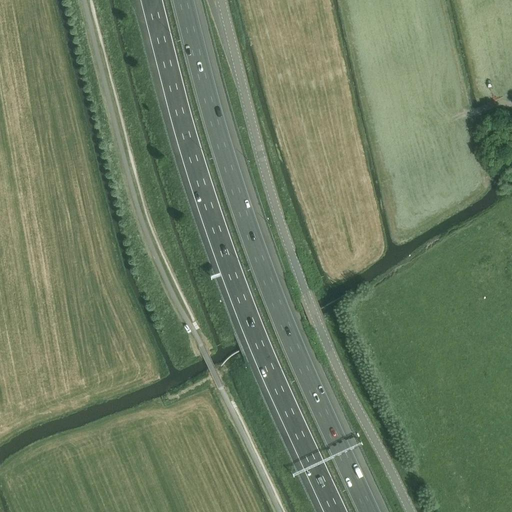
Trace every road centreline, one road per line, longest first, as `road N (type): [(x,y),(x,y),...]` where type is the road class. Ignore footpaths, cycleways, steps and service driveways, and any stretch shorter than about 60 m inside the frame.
road 1 (unclassified): [(409,511),(293,264),(219,0)]
road 2 (motorway): [(368,511),(249,234),(182,0)]
road 3 (motorway): [(150,0),(216,233),(334,511)]
road 4 (unknown): [(193,330),(146,214),(91,0)]
road 5 (unknown): [(285,511),(227,400)]
